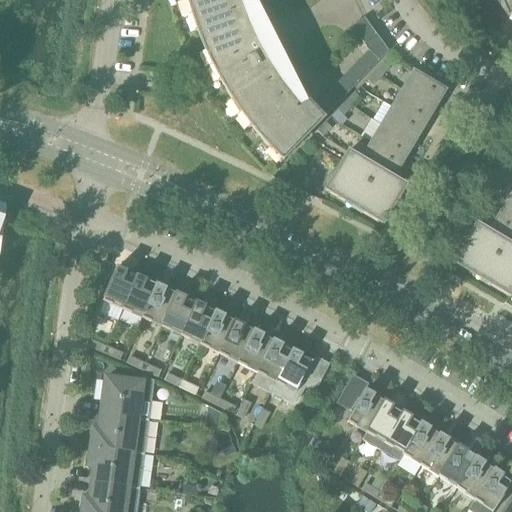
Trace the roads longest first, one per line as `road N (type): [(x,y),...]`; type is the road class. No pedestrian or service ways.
road 1 (residential): [(511,444),(318,326),(81,215)]
road 2 (tertiary): [(511,369),(338,268),(89,154)]
road 3 (residential): [(40,511),(81,215)]
road 4 (residential): [(89,154),(112,0)]
road 5 (residential): [(511,86),(433,38),(401,0)]
